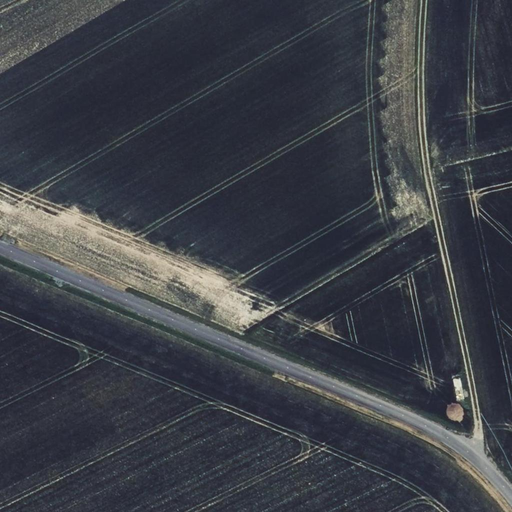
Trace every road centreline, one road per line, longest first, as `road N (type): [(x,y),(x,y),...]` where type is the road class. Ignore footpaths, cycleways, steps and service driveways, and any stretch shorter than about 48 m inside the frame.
road 1 (tertiary): [(0,247),(428,426),(472,454),(511,496)]
road 2 (track): [(424,0),(425,157),(480,425),(472,454)]
